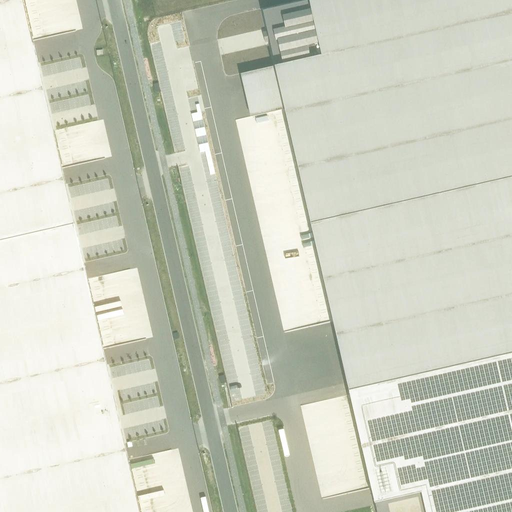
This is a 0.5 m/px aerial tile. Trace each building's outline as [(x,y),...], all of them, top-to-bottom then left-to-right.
[(23,0),(0,0),(0,50),(33,43),(23,0)] [(511,0),(304,0),(262,10),(275,66),(285,109),(313,232),(511,186),(511,0)] [(0,50),(0,145),(54,133),(33,43),(0,50)] [(54,133),(0,145),(0,240),(75,224),(54,133)] [(511,186),(313,232),(349,389),(350,389),(511,352),(511,186)] [(140,511),(75,224),(0,240),(0,511),(140,511)] [(350,389),(349,389),(376,511),(511,511),(511,352),(350,389)]
